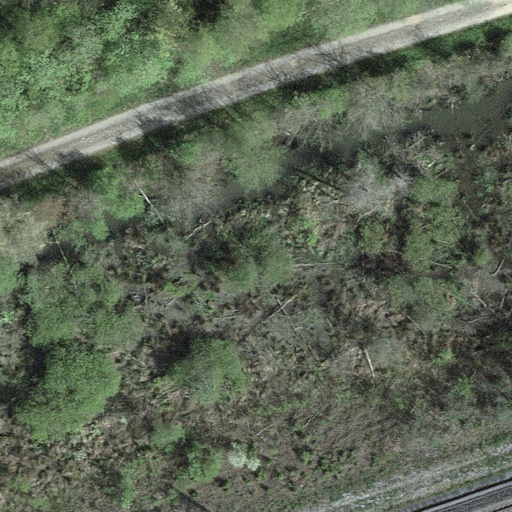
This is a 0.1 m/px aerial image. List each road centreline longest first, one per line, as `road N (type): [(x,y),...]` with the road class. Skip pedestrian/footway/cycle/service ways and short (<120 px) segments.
road 1 (track): [(468,0),(0,173)]
road 2 (track): [(511,454),(345,511)]
